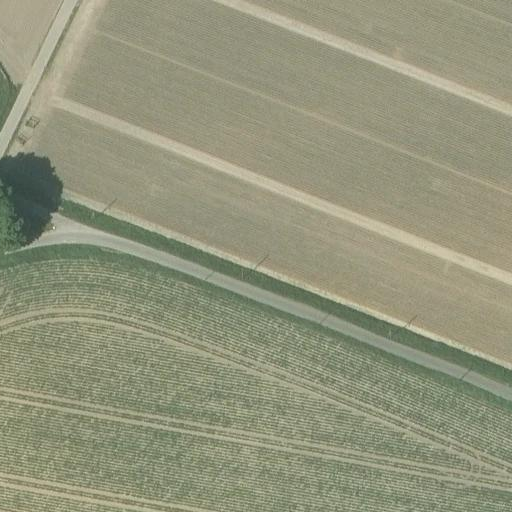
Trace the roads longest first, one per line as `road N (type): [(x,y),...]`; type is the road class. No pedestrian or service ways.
road 1 (unclassified): [(511,400),(0,195)]
road 2 (track): [(69,0),(0,146)]
